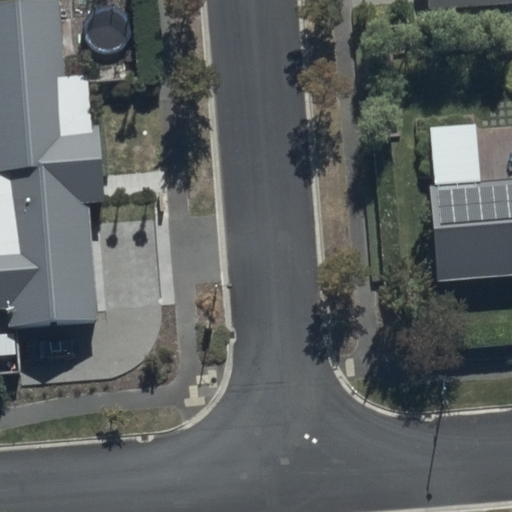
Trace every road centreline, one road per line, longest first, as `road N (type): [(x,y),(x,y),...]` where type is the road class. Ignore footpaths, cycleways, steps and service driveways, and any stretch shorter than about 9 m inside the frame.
road 1 (residential): [(251,0),(291,466)]
road 2 (residential): [(291,466),(0,488)]
road 3 (residential): [(511,449),(291,466)]
